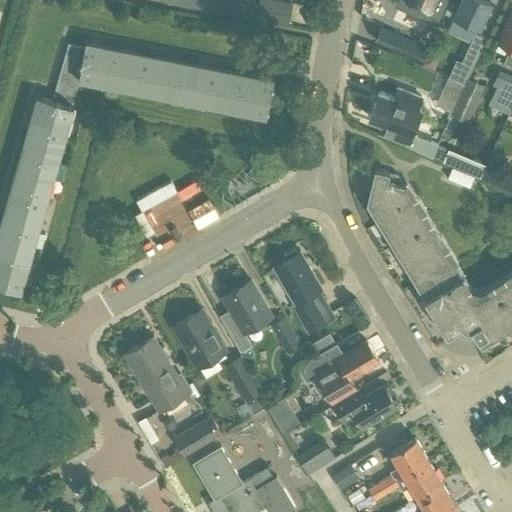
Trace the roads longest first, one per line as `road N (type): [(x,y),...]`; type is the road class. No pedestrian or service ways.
road 1 (residential): [(61,332),(319,180)]
road 2 (residential): [(446,408),(319,180)]
road 3 (residential): [(319,180),(314,137),(340,0)]
road 4 (residential): [(128,453),(61,332)]
road 5 (residential): [(20,511),(128,453)]
